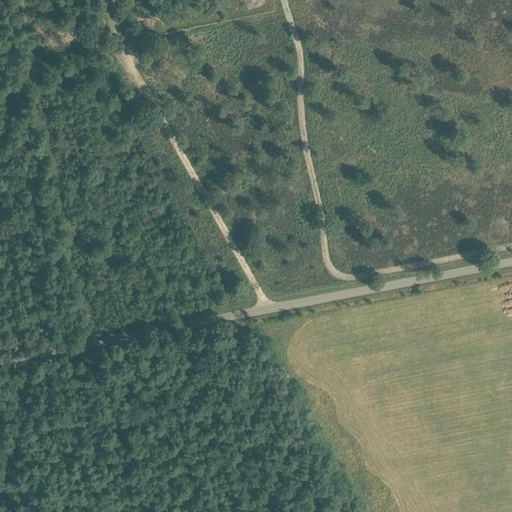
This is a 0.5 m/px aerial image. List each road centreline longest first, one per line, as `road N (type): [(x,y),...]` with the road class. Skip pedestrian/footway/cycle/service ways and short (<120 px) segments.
road 1 (unclassified): [(0,361),(511,261)]
road 2 (track): [(283,0),(298,49),(302,127),(332,270),(360,277),(511,248)]
